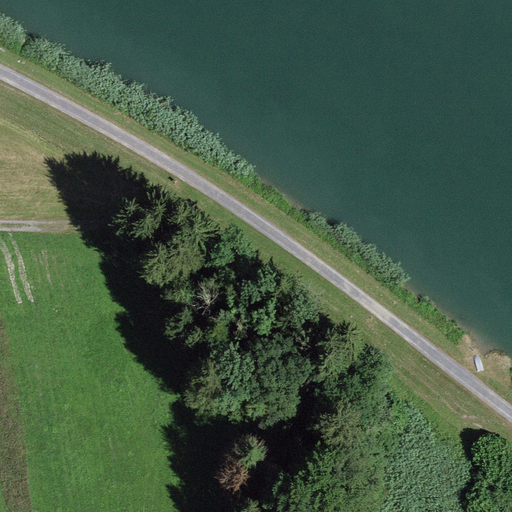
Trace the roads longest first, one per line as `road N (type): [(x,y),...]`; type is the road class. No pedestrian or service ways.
road 1 (track): [(511,408),(270,222),(0,69)]
road 2 (track): [(0,222),(270,222)]
